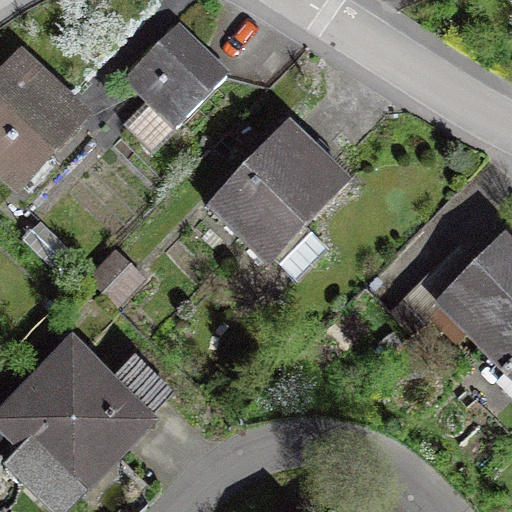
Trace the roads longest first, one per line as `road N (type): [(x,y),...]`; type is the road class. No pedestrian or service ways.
road 1 (residential): [(440,511),(401,471),(357,448),(311,440),(260,446),(222,465),(176,511)]
road 2 (residential): [(511,128),(301,0)]
